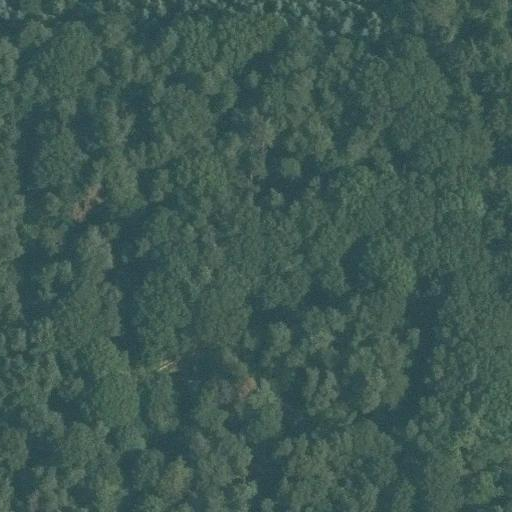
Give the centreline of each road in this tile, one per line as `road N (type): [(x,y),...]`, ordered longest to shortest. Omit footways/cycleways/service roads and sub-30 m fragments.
road 1 (track): [(511,435),(408,0)]
road 2 (track): [(0,35),(422,59)]
